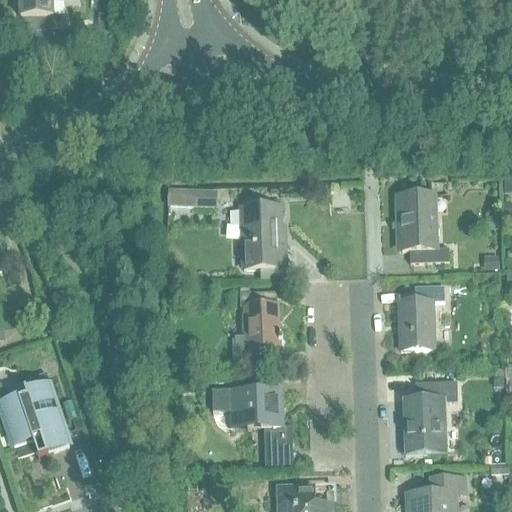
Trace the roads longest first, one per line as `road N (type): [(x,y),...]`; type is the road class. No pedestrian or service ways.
road 1 (tertiary): [(511,92),(369,96),(291,86),(195,52)]
road 2 (tertiary): [(0,160),(117,113),(195,52)]
road 3 (residential): [(368,511),(363,293)]
